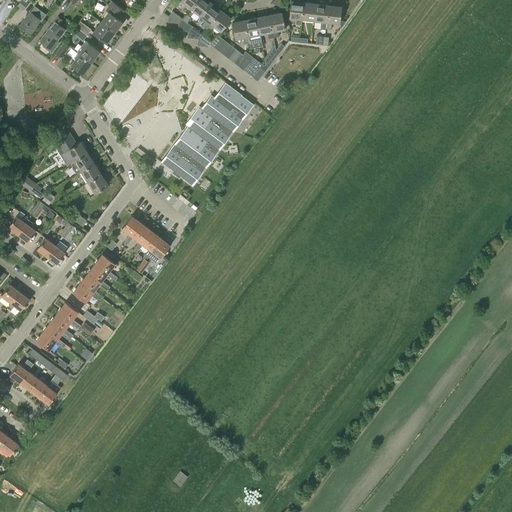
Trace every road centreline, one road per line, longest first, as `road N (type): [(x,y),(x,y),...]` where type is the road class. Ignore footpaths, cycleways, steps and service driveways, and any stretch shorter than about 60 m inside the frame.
road 1 (residential): [(60,279),(133,181),(83,97)]
road 2 (residential): [(83,97),(159,0)]
